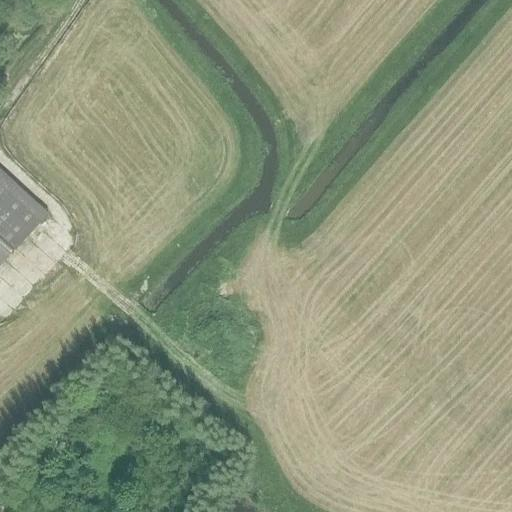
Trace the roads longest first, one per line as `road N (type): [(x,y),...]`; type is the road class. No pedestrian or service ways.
road 1 (track): [(0,159),(61,216),(0,283)]
road 2 (track): [(153,330),(44,235)]
road 3 (track): [(82,0),(0,115)]
